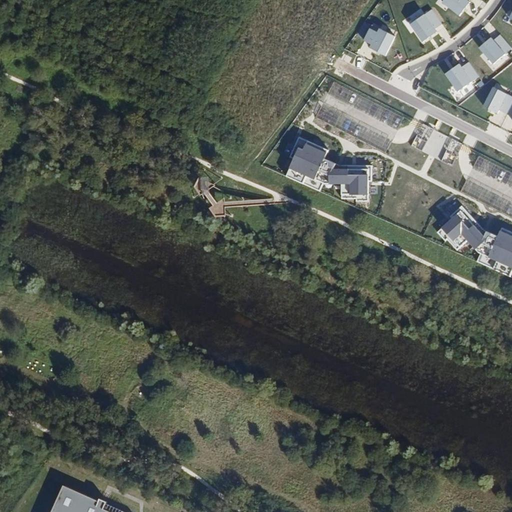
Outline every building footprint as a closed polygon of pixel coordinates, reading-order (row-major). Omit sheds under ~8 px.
[(480,1),(479,0),(448,0),(446,2),(466,18),(480,1)] [(430,12),(413,22),(425,42),(442,31),(430,12)] [(401,41),(374,27),(364,47),(391,61),(401,41)] [(511,47),(503,35),(483,51),(496,69),(511,56),(511,47)] [(474,64),(452,76),(461,91),(483,80),(474,64)] [(511,106),(511,97),(495,90),(486,109),(507,118),(511,106)] [(406,151),(420,125),(407,118),(393,144),(406,151)] [(331,152),(301,139),(290,179),(326,194),(330,187),(346,188),(347,201),(372,202),(371,164),(345,164),(343,171),(327,162),(331,152)] [(485,233),(461,209),(438,233),(446,241),(448,240),(458,250),(467,240),(481,253),(477,262),(509,275),(511,271),(511,235),(502,232),(498,237),(488,232),(485,233)] [(119,511),(66,489),(55,511),(119,511)]
